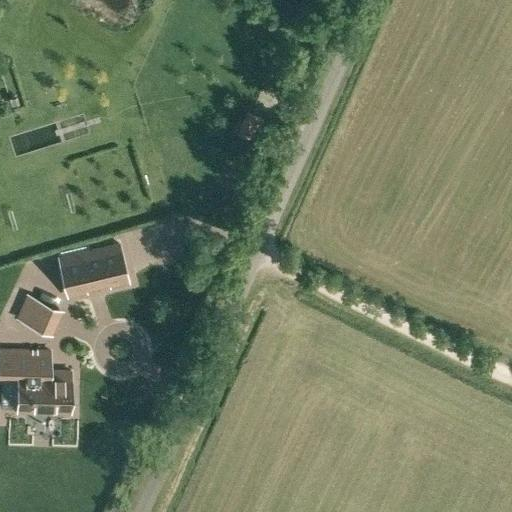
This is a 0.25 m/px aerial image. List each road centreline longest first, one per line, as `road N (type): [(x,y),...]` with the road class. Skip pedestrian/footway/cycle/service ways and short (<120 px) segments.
road 1 (unclassified): [(140,511),(366,0)]
road 2 (track): [(251,253),(511,380)]
